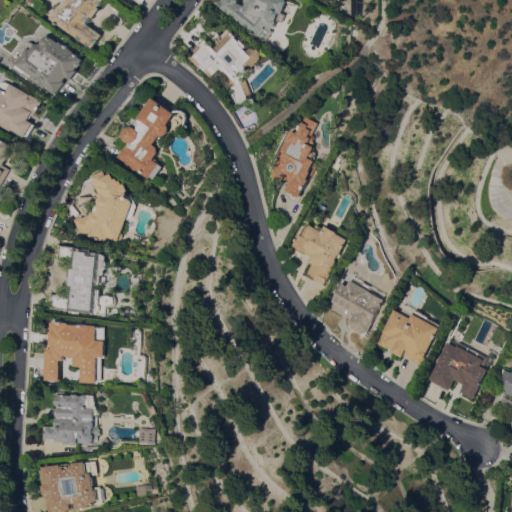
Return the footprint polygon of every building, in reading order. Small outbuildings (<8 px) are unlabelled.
[(64,5),(68,0),(105,0),(100,7),(101,8),(94,18),(92,16),(91,18),(92,18),(89,22),(88,23),(103,35),(93,49),(53,19),(58,12),(56,10),(56,7),(58,5),(62,4),(64,5)] [(240,0),(239,2),(247,6),(248,1),(247,1),(247,0),(290,0),(290,2),(285,13),(288,15),(285,22),(283,21),(280,29),(275,27),(274,29),(274,32),(268,41),(261,35),(260,36),(221,7),(221,6),(220,4),(221,2),(222,1),(223,1),(223,0),(240,0)] [(15,27),(18,29),(18,33),(16,36),(12,36),(9,33),(9,30),(11,27),(15,27)] [(188,57),(200,44),(202,45),(206,39),(216,48),(222,42),(219,39),(229,29),(241,40),(241,39),(248,45),(246,48),(249,50),(251,49),(254,48),(257,48),(259,48),(261,50),(263,52),(263,55),(263,58),(247,74),(248,75),(246,77),(256,102),(250,105),(249,101),(238,105),(227,79),(220,71),(212,78),(206,72),(207,70),(203,65),(200,68),(188,57)] [(62,43),(63,42),(75,50),(74,52),(85,59),(77,69),(79,71),(73,80),(68,76),(65,81),(67,82),(58,94),(46,85),(45,86),(37,79),(38,78),(35,76),(33,79),(28,75),(27,76),(15,67),(16,66),(8,61),(22,43),(22,40),(24,37),(34,35),(45,43),(45,41),(46,39),(47,37),(52,36),(62,43)] [(46,101),(38,115),(35,114),(32,120),(38,124),(32,136),(30,135),(29,137),(16,130),(16,131),(5,125),(6,123),(0,119),(0,89),(2,86),(3,85),(5,83),(6,82),(8,81),(11,82),(46,101)] [(153,97),(177,114),(169,124),(170,126),(171,129),(170,132),(169,134),(168,135),(166,136),(161,136),(155,144),(159,147),(159,153),(155,159),(165,166),(155,179),(152,176),(150,178),(138,170),(137,171),(127,164),(128,163),(120,156),(130,143),(127,142),(125,139),(124,136),(124,134),(125,131),(127,128),(129,127),(133,128),(133,118),(138,118),(153,97)] [(292,130),(297,133),(306,116),(320,123),(312,137),(316,139),(314,142),(317,144),(315,146),(316,147),(311,155),(309,157),(316,161),(315,162),(318,164),(300,198),(286,190),(291,181),(289,181),(287,179),(285,179),(275,181),(272,168),(292,130)] [(0,136),(16,145),(11,156),(14,158),(10,166),(15,169),(6,188),(0,184),(0,136)] [(113,237),(111,241),(96,235),(96,236),(88,235),(89,231),(85,233),(79,219),(87,216),(87,217),(96,213),(97,211),(98,212),(100,204),(102,205),(103,203),(102,202),(102,200),(102,198),(104,196),(95,176),(107,170),(109,175),(115,173),(118,179),(120,178),(122,181),(124,180),(126,184),(128,183),(132,191),(130,192),(132,196),(136,197),(140,206),(136,217),(131,219),(125,232),(127,235),(125,239),(123,240),(113,237)] [(342,254),(341,254),(338,260),(339,260),(329,279),(328,279),(325,285),(313,279),(314,278),(307,274),(313,263),(309,262),(312,257),(305,253),(305,252),(293,245),(299,233),(303,235),(309,224),(316,228),(321,226),(325,228),(326,225),(339,232),(338,233),(350,239),(342,254)] [(140,243),(137,251),(132,249),(135,241),(140,243)] [(84,311),(83,314),(73,313),(73,310),(57,308),(59,294),(75,296),(76,287),(74,287),(76,266),(79,267),(80,260),(66,259),(67,245),(97,248),(97,252),(110,254),(112,256),(111,260),(113,262),(112,268),(110,270),(110,274),(108,275),(107,275),(106,284),(103,284),(103,289),(106,289),(105,297),(107,297),(108,295),(111,294),(113,295),(115,295),(115,297),(118,295),(120,296),(120,299),(120,301),(120,304),(118,306),(117,308),(115,306),(115,307),(114,307),(113,313),(111,313),(110,314),(84,311)] [(370,331),(364,334),(354,328),(352,322),(355,317),(344,311),(343,314),(330,307),(343,283),(349,286),(352,280),(363,285),(365,281),(372,284),(370,289),(388,299),(370,331)] [(422,365),(414,360),(414,359),(406,354),(404,357),(394,351),(395,350),(390,347),(389,348),(379,343),(397,309),(403,312),(408,304),(432,317),(431,318),(443,325),(442,327),(443,328),(422,365)] [(51,348),(56,348),(57,344),(55,344),(55,342),(54,342),(55,334),(56,334),(56,331),(57,331),(58,321),(74,322),(74,324),(92,325),(92,326),(110,327),(108,357),(102,357),(102,371),(104,371),(104,381),(101,381),(101,383),(98,383),(84,382),(85,366),(78,366),(79,356),(77,355),(77,357),(68,356),(68,360),(64,360),(63,377),(64,377),(64,381),(61,381),(61,380),(49,380),(51,348)] [(439,363),(439,362),(444,352),(445,352),(450,342),(459,346),(461,342),(491,357),(486,366),(490,369),(475,398),(461,391),(465,384),(456,379),(451,389),(431,379),(439,363)] [(511,409),(503,406),(504,404),(502,403),(508,390),(509,391),(510,389),(499,385),(506,369),(511,371),(511,409)] [(81,442),(79,444),(76,444),(75,442),(69,441),(69,443),(64,443),(65,441),(46,440),(47,427),(57,427),(57,418),(59,418),(59,416),(62,417),(62,415),(56,415),(56,407),(62,408),(62,407),(60,406),(60,404),(58,404),(59,396),(60,396),(60,394),(77,395),(77,394),(83,394),(83,395),(87,396),(88,394),(91,394),(93,395),(98,395),(98,400),(99,401),(99,405),(100,407),(100,408),(103,410),(102,413),(100,415),(99,426),(102,429),(102,433),(99,435),(100,437),(100,440),(98,442),(96,442),(96,443),(81,442)] [(158,444),(142,442),(143,427),(160,428),(158,444)] [(112,441),(106,447),(102,443),(108,437),(112,441)] [(102,444),(102,447),(95,448),(95,451),(88,452),(87,447),(102,444)] [(64,464),(64,465),(66,465),(67,467),(72,466),(71,465),(76,465),(76,463),(88,461),(88,462),(100,461),(101,474),(95,475),(96,486),(97,486),(97,488),(104,487),(105,502),(99,503),(99,504),(91,505),(91,507),(82,508),(83,509),(70,511),(51,511),(51,510),(50,510),(48,497),(50,496),(50,494),(47,494),(47,493),(45,492),(45,490),(45,488),(46,486),(46,485),(47,485),(46,469),(46,466),(64,464)] [(140,486),(155,484),(157,494),(141,496),(140,486)]
